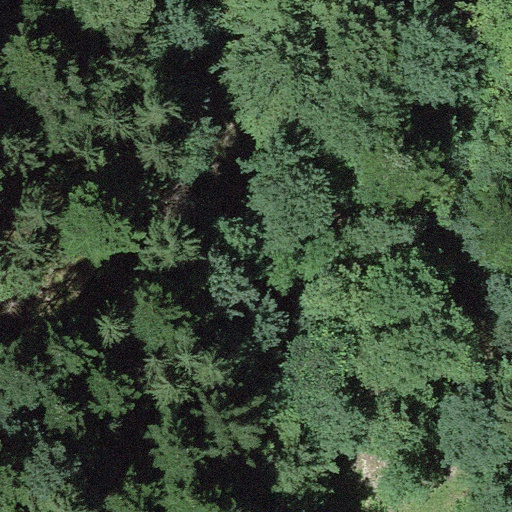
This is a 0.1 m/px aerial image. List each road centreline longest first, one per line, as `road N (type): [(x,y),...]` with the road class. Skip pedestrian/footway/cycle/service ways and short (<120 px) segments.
road 1 (track): [(187,0),(251,276),(345,511)]
road 2 (track): [(428,511),(450,501),(467,475),(472,441),(472,0)]
